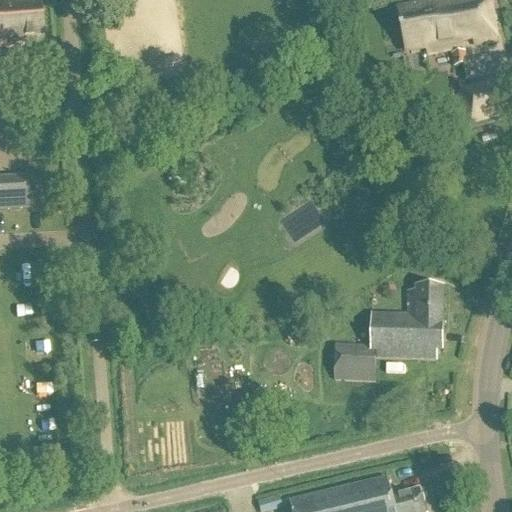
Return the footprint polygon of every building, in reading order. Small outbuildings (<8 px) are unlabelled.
[(498,44),(489,0),(458,0),(417,7),(398,12),(405,54),(427,50),(428,59),(454,54),(455,58),(452,58),(455,71),(467,69),(464,56),(463,56),(462,52),(463,52),(462,44),(473,42),(474,49),(498,44)] [(0,51),(25,50),(24,45),(42,44),(40,10),(29,10),(29,4),(0,4),(0,51)] [(21,56),(9,56),(10,73),(10,79),(22,78),(21,56)] [(471,133),(511,122),(501,85),(460,96),(471,133)] [(0,215),(42,213),(40,175),(26,176),(26,183),(0,184),(0,215)] [(445,293),(417,292),(417,297),(409,297),(409,320),(372,319),(371,350),(335,349),(335,385),(376,386),(377,363),(438,365),(439,329),(444,330),(445,293)] [(423,511),(419,497),(394,503),(389,483),(291,508),(291,511),(423,511)]
